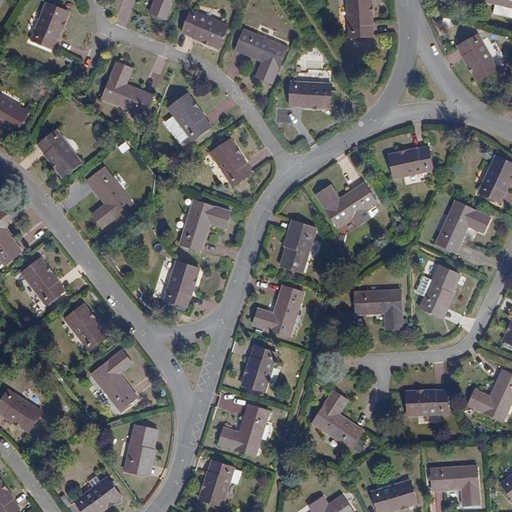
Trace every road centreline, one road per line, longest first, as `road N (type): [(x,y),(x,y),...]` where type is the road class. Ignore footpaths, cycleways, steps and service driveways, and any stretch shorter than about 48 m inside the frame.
road 1 (residential): [(291,175),(223,79),(106,26),(94,0)]
road 2 (residential): [(511,253),(469,348),(448,362),(332,371)]
road 3 (residential): [(0,162),(29,184),(144,330)]
road 4 (residential): [(291,175),(259,216),(229,314)]
road 5 (residential): [(229,314),(191,434)]
